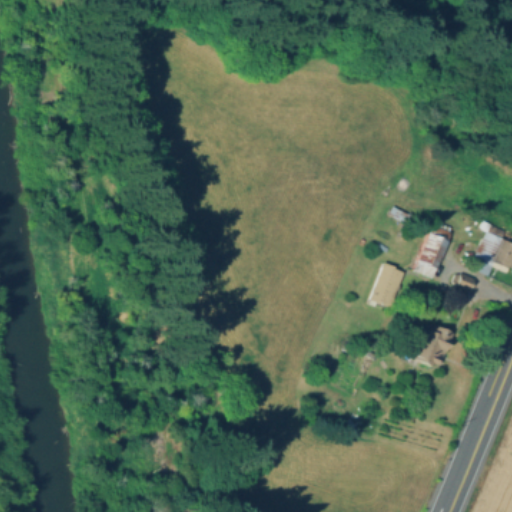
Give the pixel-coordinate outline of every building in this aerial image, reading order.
[(429,223),(425,232),(409,225),(407,230),(400,226),(406,212),(429,223)] [(449,232),(430,277),(412,270),(431,224),(449,232)] [(511,244),(511,264),(508,274),(489,265),(485,275),(468,267),(473,256),(473,255),(473,254),(483,232),(511,244)] [(388,306),(368,299),(382,262),(392,266),(391,268),(400,271),(388,306)] [(459,272),(473,278),(467,291),(454,286),(455,283),(451,281),(453,273),(458,274),(459,272)] [(430,324),(451,333),(439,363),(436,364),(431,362),(430,366),(408,357),(420,328),(428,331),(430,324)]
